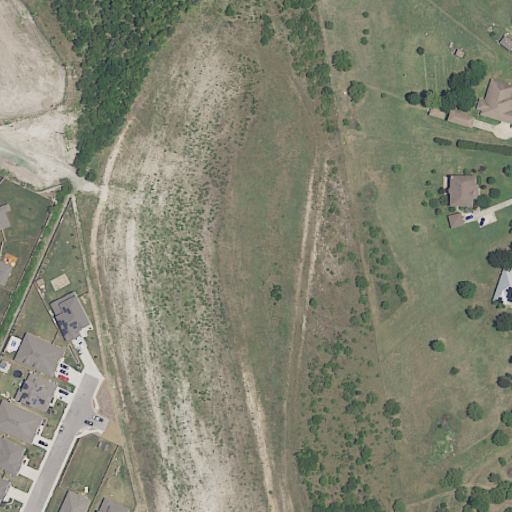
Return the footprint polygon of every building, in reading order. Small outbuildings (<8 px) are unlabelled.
[(511,123),(511,85),(490,79),(484,99),(479,98),(475,113),(511,123)] [(428,115),(443,119),(446,109),(432,104),(428,115)] [(447,121),(472,128),(475,117),(450,110),(447,121)] [(476,176),(450,175),(450,206),(475,207),(476,176)] [(447,216),(451,228),(464,225),(460,212),(447,216)] [(493,300),(511,304),(511,267),(502,265),(493,300)] [(50,305),(68,342),(83,335),(81,330),(91,325),(75,292),(50,305)] [(65,350),(26,333),(14,361),(54,377),(65,350)] [(47,411),(56,383),(35,377),(34,381),(27,379),(24,389),(19,388),(15,401),(47,411)] [(0,430),(32,444),(43,417),(2,400),(0,404),(0,430)] [(0,468),(17,475),(28,448),(0,436),(0,468)] [(5,501),(12,484),(0,478),(0,501),(1,500),(5,501)] [(59,511),(84,511),(89,497),(67,490),(59,511)] [(98,511),(126,511),(128,508),(104,498),(98,511)]
